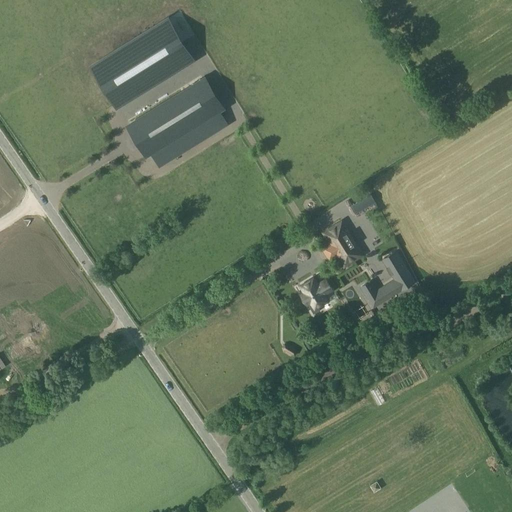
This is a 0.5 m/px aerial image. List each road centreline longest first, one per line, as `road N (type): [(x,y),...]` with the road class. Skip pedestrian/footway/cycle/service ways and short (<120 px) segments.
road 1 (unclassified): [(257,511),(0,140)]
road 2 (unknown): [(210,444),(394,331),(442,318),(511,283)]
road 3 (unknown): [(0,418),(133,333)]
